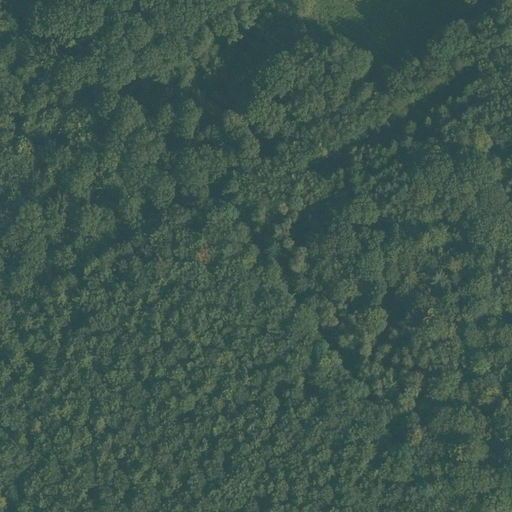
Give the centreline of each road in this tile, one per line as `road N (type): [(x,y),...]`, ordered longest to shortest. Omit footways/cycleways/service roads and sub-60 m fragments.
road 1 (track): [(457,511),(369,415),(203,188)]
road 2 (track): [(203,188),(511,0)]
road 3 (track): [(203,188),(85,65),(0,12)]
road 4 (track): [(0,315),(203,188)]
road 5 (track): [(369,415),(474,404),(511,381)]
